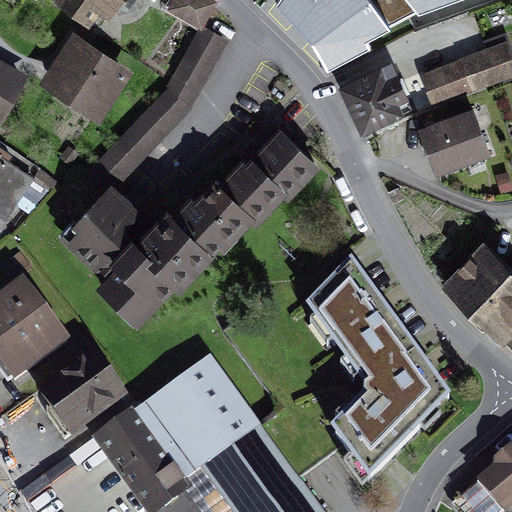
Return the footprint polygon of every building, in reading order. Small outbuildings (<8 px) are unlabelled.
[(57,0),(89,24),(101,8),(110,15),(121,0),(57,0)] [(218,0),(172,0),(167,8),(199,27),(202,28),(204,24),(218,0)] [(277,0),(276,3),(329,69),(374,46),(371,41),(393,30),(371,0),(277,0)] [(409,0),(419,12),(450,0),(409,0)] [(202,28),(199,27),(167,84),(168,85),(89,171),(105,185),(111,178),(118,185),(192,107),(230,39),(204,24),(202,28)] [(73,28),(38,80),(100,120),(134,69),(73,28)] [(420,73),(433,105),(511,75),(511,49),(506,32),(484,40),(487,46),(420,73)] [(0,55),(0,124),(1,125),(30,75),(0,55)] [(338,82),(360,131),(405,112),(404,110),(413,106),(408,96),(410,96),(392,57),(338,82)] [(418,124),(436,171),(492,151),(474,103),(418,124)] [(96,280),(139,320),(176,281),(180,284),(218,244),(224,248),(252,218),(257,223),(283,194),(289,199),(322,164),(279,123),(246,157),(242,153),(219,176),(215,172),(195,193),(190,189),(173,207),(166,201),(135,232),(125,224),(141,206),(118,185),(111,178),(105,185),(59,232),(102,275),(96,280)] [(0,212),(6,216),(41,167),(0,139),(0,212)] [(511,265),(484,238),(441,283),(503,341),(506,338),(511,332),(511,265)] [(330,426),(370,481),(451,396),(352,257),(306,305),(365,384),(364,393),(330,426)] [(24,276),(0,293),(0,363),(14,383),(70,342),(24,276)] [(95,348),(37,393),(71,438),(130,397),(95,348)] [(323,511),(211,355),(91,439),(144,511),(160,511),(207,478),(231,511),(323,511)] [(503,511),(504,511),(511,505),(511,444),(494,458),(494,466),(477,481),(480,484),(455,505),(461,511),(499,511),(502,510),(503,511)]
